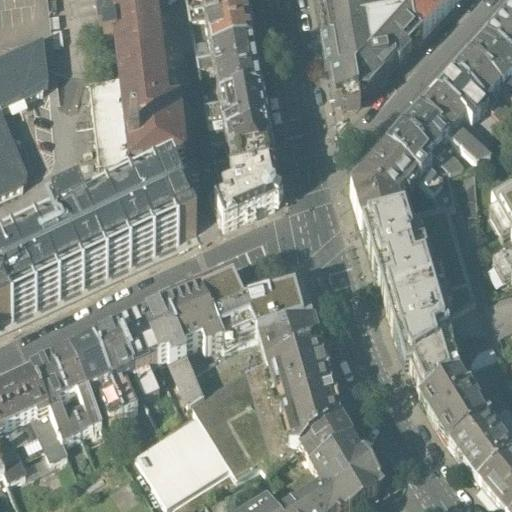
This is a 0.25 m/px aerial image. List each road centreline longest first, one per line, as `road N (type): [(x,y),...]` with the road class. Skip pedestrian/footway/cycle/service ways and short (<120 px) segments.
road 1 (residential): [(0,352),(317,224)]
road 2 (tertiary): [(317,224),(372,381),(448,511)]
road 3 (residential): [(308,171),(354,147),(490,0)]
road 4 (tertiary): [(277,0),(308,171)]
